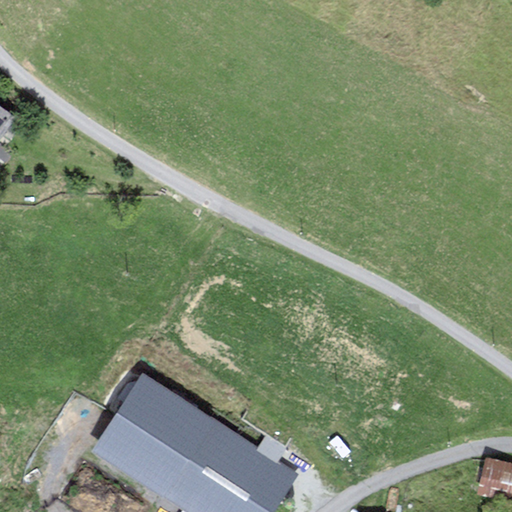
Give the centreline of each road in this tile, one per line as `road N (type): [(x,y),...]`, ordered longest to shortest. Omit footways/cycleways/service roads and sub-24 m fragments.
road 1 (unclassified): [(0,57),(144,162),(387,288),(511,370)]
road 2 (track): [(511,445),(471,450),(358,492),(336,511)]
